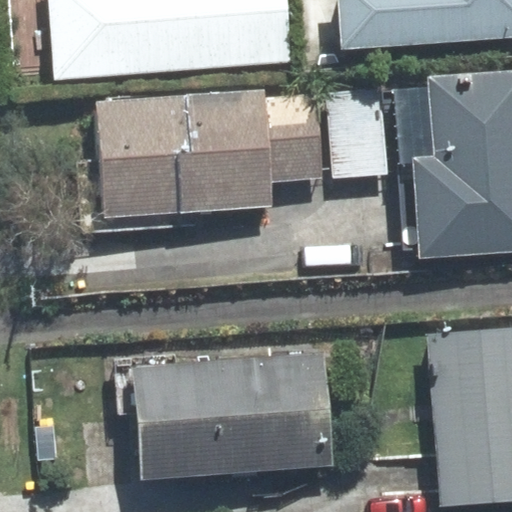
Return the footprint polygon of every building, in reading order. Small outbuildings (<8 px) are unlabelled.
[(280,0),(43,0),(52,90),(286,70),(280,0)] [(511,0),(326,0),(328,57),(511,50),(511,0)] [(325,185),(391,180),(398,265),(511,256),(511,75),(441,81),(318,90),(325,185)] [(93,229),(264,219),(262,184),(307,181),(302,97),(85,110),(93,229)] [(511,338),(424,340),(427,511),(445,511),(511,510),(511,338)] [(118,371),(126,486),(320,472),(312,357),(118,371)]
